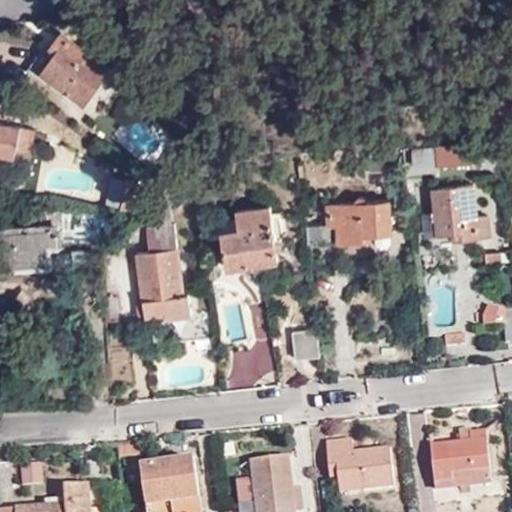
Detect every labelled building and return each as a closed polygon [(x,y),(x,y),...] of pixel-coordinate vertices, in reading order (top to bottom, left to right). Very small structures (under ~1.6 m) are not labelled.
[(85,101),(110,65),(60,30),(49,44),(58,49),(42,69),(85,101)] [(0,148),(32,154),(36,127),(4,122),(6,114),(0,112),(0,148)] [(472,161),(470,142),(432,146),(434,164),(472,161)] [(24,157),(13,155),(8,177),(20,179),(24,157)] [(206,159),(201,160),(196,163),(201,205),(211,203),(206,159)] [(138,207),(140,182),(125,180),(123,210),(133,211),(135,209),(138,207)] [(482,217),(478,183),(433,189),(438,235),(452,234),(453,241),(492,237),(489,216),(482,217)] [(147,206),(149,229),(164,227),(164,224),(175,222),(172,196),(157,197),(158,205),(147,206)] [(394,230),(392,198),(329,201),(331,223),(339,223),(341,240),(370,238),(369,232),(394,230)] [(283,260),(275,206),(240,210),(242,229),(224,232),(229,268),(283,260)] [(164,227),(149,229),(148,229),(150,251),(137,253),(144,317),(167,314),(168,318),(193,315),(189,294),(184,295),(176,222),(175,222),(164,224),(164,227)] [(47,244),(63,243),(61,223),(0,228),(0,268),(50,264),(47,244)] [(501,325),(502,306),(483,305),(482,324),(501,325)] [(296,357),(322,355),(319,327),(292,329),(296,357)] [(492,482),(485,428),(472,430),(471,428),(458,429),(460,441),(431,445),(437,489),(492,482)] [(395,487),(390,447),(354,452),(351,437),(332,439),(338,493),(395,487)] [(138,453),(137,441),(118,443),(119,454),(138,453)] [(295,511),(289,455),(253,459),(255,474),(235,477),(238,498),(250,497),(252,507),(258,507),(259,511),(295,511)] [(198,499),(193,459),(140,466),(145,511),(172,511),(171,502),(198,499)] [(41,463),(19,466),(21,485),(44,482),(41,463)] [(88,511),(88,481),(66,481),(67,504),(16,506),(16,511),(88,511)]
